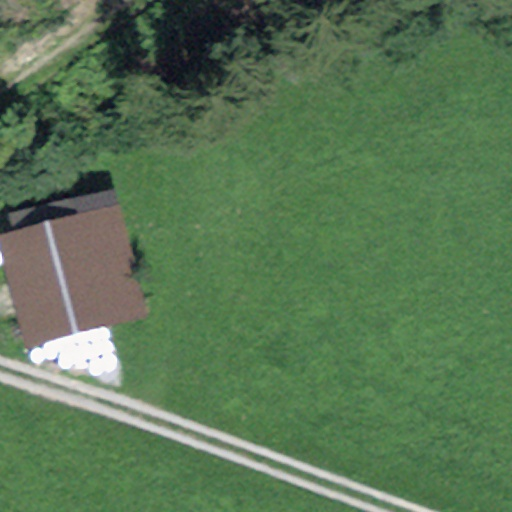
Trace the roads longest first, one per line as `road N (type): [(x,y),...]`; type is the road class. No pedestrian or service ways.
road 1 (track): [(388,511),(0,372)]
road 2 (track): [(0,100),(135,0)]
